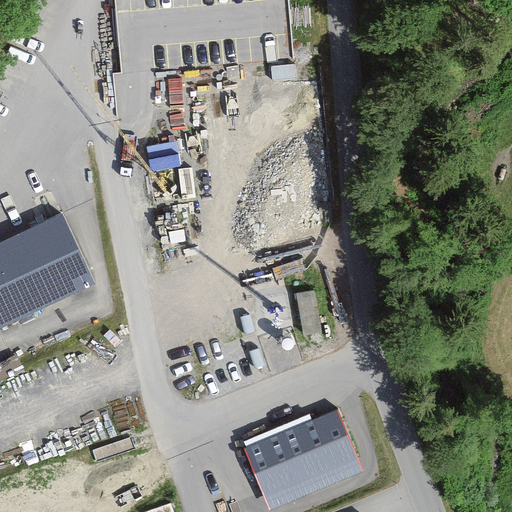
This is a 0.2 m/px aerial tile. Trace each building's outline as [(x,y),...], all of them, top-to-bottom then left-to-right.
[(288,0),(115,0),(122,74),(294,58),(288,0)] [(55,207),(0,231),(0,323),(90,284),(55,207)] [(315,284),(297,286),(303,328),(321,326),(315,284)] [(17,353),(0,358),(0,375),(23,368),(17,353)] [(335,411),(243,446),(268,511),(360,475),(335,411)]
